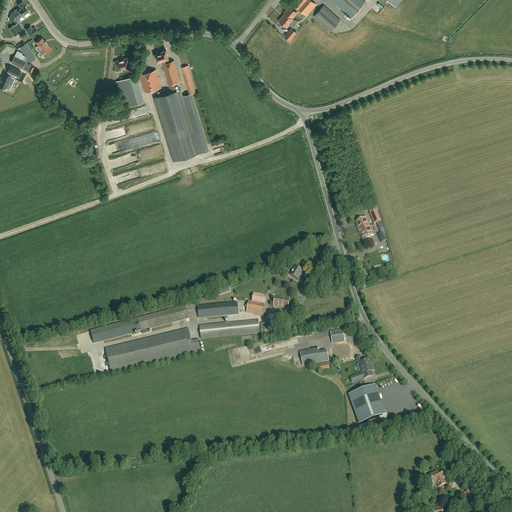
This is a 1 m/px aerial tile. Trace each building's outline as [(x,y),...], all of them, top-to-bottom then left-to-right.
[(285,14),(292,20),(292,19),(291,18),(297,12),(295,11),(298,8),(306,16),(316,5),(310,0),(292,0),(291,2),(294,5),(291,8),(289,6),(284,13),(285,14)] [(331,0),(351,18),(365,3),(361,0),(331,0)] [(17,9),(22,16),(28,12),(23,3),(22,3),(22,2),(21,3),(21,2),(18,4),(20,8),(17,9)] [(340,20),(323,5),(314,16),(331,31),(340,20)] [(19,18),(22,16),(17,9),(16,10),(16,9),(14,11),(11,13),(9,19),(18,22),(19,18)] [(286,27),(292,20),(285,14),(279,21),(278,22),(281,25),(282,24),(286,27)] [(14,36),(23,30),(18,22),(9,29),(14,36)] [(30,26),(25,29),(28,33),(30,37),(38,32),(35,27),(32,29),(30,26)] [(291,28),(288,31),(284,36),(289,40),(293,35),(296,32),(291,28)] [(39,53),(40,52),(42,55),(51,50),(46,43),(45,43),(42,38),(36,42),(38,46),(35,47),(39,53)] [(25,43),(19,47),(23,52),(24,51),(31,61),(35,58),(25,43)] [(177,91),(174,83),(180,81),(174,61),(167,63),(166,59),(168,59),(166,50),(161,51),(162,52),(159,53),(158,52),(156,52),(155,53),(155,54),(154,54),(157,62),(162,61),(163,64),(162,64),(169,85),(171,92),(155,97),(174,160),(207,150),(191,95),(181,98),(179,90),(177,91)] [(14,57),(11,63),(28,71),(31,64),(25,61),(27,57),(22,55),(22,54),(17,51),(15,57),(14,57)] [(131,67),(128,58),(114,62),(117,71),(131,67)] [(20,71),(9,66),(7,71),(8,72),(6,74),(3,73),(1,77),(0,76),(0,85),(5,88),(9,81),(11,77),(14,79),(15,75),(18,77),(20,71)] [(195,93),(192,80),(188,66),(182,67),(189,94),(195,93)] [(145,92),(161,87),(156,70),(140,74),(145,92)] [(134,78),(135,77),(134,76),(116,81),(124,108),(142,103),(134,78)] [(374,224),(378,222),(380,221),(376,211),(370,213),(374,224)] [(362,240),(373,235),(365,218),(355,222),(362,240)] [(300,275),(302,271),(295,267),(290,275),(298,280),(300,276),(300,275)] [(266,295),(253,293),(252,301),(249,301),(247,313),(262,316),(266,295)] [(289,299),(281,297),(275,296),(273,307),(287,309),(289,299)] [(199,318),(238,314),(237,302),(197,306),(199,318)] [(90,331),(93,343),(140,331),(189,318),(185,306),(90,331)] [(199,327),(201,339),(259,333),(258,320),(199,327)] [(261,334),(272,334),(271,323),(260,324),(261,334)] [(191,342),(188,329),(105,349),(111,372),(200,351),(198,340),(191,342)] [(333,360),(350,357),(348,345),(345,345),(345,342),(344,342),(343,330),(330,332),(332,344),(334,343),(334,347),(332,347),(333,360)] [(285,342),(254,348),(255,353),(286,348),(285,342)] [(301,357),(303,366),(328,361),(326,351),(301,357)] [(371,371),(373,370),(371,365),(369,365),(367,359),(362,361),(360,356),(356,357),(363,379),(372,376),(371,371)] [(349,395),(359,423),(383,415),(375,394),(373,387),(349,395)] [(443,479),(444,479),(439,470),(425,477),(430,486),(436,483),(439,487),(445,484),(443,479)] [(465,494),(466,497),(468,505),(474,504),(473,499),(475,499),(471,488),(467,489),(468,493),(465,494)]
